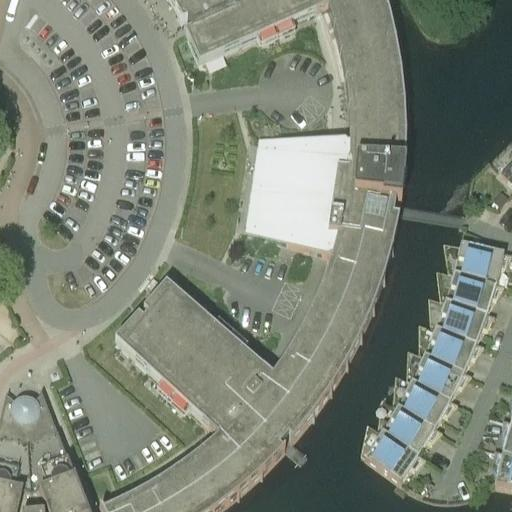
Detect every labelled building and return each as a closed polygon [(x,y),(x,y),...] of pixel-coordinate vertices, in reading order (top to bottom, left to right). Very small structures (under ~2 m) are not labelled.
[(168,0),(173,6),(177,14),(182,22),(188,34),(189,37),(203,69),(232,56),(257,46),(291,31),(312,22),(318,19),(327,15),(333,33),(336,46),(339,58),(342,71),(344,84),(346,97),(347,109),(348,122),(349,135),(349,148),(340,148),(329,148),(268,147),(254,240),(279,247),(321,260),(331,263),(327,276),(322,289),(317,301),(312,313),(306,326),(300,337),(293,349),(286,361),(279,372),(271,383),(263,376),(257,370),(170,294),(145,322),(140,328),(118,352),(207,435),(217,444),(211,450),(197,461),(184,471),(177,476),(165,484),(150,493),(134,502),(126,506),(121,508),(113,511),(223,511),(227,509),(241,499),(247,493),(260,482),(266,476),(278,463),(284,458),(299,472),(306,464),(291,450),(302,437),(312,423),(317,417),(327,403),(332,395),(337,388),(345,373),(350,366),(357,351),(361,343),(368,327),(372,320),(378,304),(381,295),(386,279),(391,263),(395,246),(399,226),(399,221),(400,216),(401,210),(403,193),(405,176),(405,159),(406,142),(405,125),(405,116),(404,108),(402,91),(401,82),(398,65),(395,48),(391,32),(389,23),(384,7),(381,0),(168,0)] [(511,166),(499,179),(511,191),(511,166)] [(491,206),(499,213),(507,204),(499,197),(491,206)] [(511,262),(459,251),(452,280),(495,291),(499,274),(503,275),(506,263),(510,264),(511,262)] [(495,291),(452,280),(444,308),(486,322),(486,321),(491,304),(495,306),(499,293),(503,294),(503,293),(495,291)] [(486,322),(444,308),(434,335),(475,351),(481,334),(485,336),(490,324),(493,325),(494,324),(486,321),(486,322)] [(475,351),(434,335),(422,363),(463,380),(470,364),(474,365),(479,353),(482,355),(483,354),(475,351)] [(463,380),(422,363),(410,388),(449,408),(450,408),(457,392),(461,394),(466,382),(470,384),(471,383),(463,380)] [(449,408),(410,388),(396,414),(434,436),(443,420),(446,422),(453,411),(456,413),(457,412),(450,408),(449,408)] [(0,511),(84,511),(80,500),(78,501),(79,504),(73,506),(67,490),(73,487),(74,491),(76,491),(40,398),(39,398),(40,401),(32,410),(23,407),(15,411),(6,403),(6,401),(5,401),(0,422),(0,511)] [(434,436),(396,414),(381,438),(418,463),(418,462),(427,447),(431,450),(437,439),(441,441),(441,440),(434,436)] [(501,460),(511,462),(511,430),(509,430),(509,429),(502,427),(501,428),(505,429),(501,441),(505,443),(501,459),(501,460)] [(364,463),(399,489),(410,474),(413,476),(421,465),(424,468),(424,467),(418,462),(418,463),(381,438),(364,463)] [(511,495),(511,462),(501,460),(501,459),(493,457),(493,459),(496,460),(493,473),(498,474),(494,491),(511,495)]
